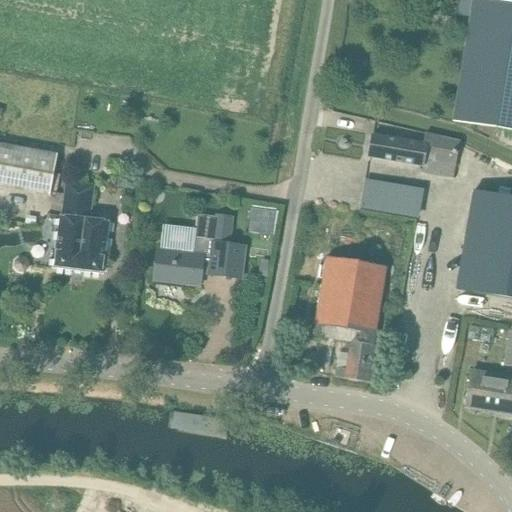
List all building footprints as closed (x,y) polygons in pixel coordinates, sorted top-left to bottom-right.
[(511,131),(511,5),(490,2),(490,0),(463,0),(464,0),(475,2),(456,123),(511,131)] [(423,167),(423,164),(425,153),(435,155),(433,165),(455,168),(459,142),(425,134),(424,145),(372,136),(368,158),(423,167)] [(0,187),(50,196),(55,164),(57,156),(0,145),(0,187)] [(63,208),(61,218),(87,221),(89,221),(91,209),(94,187),(68,184),(66,183),(64,203),(63,205),(63,208)] [(511,198),(473,192),(456,290),(511,300),(511,198)] [(250,210),(248,223),(260,224),(258,236),(271,238),(274,213),(250,210)] [(153,281),(199,287),(201,271),(209,272),(209,275),(241,279),(244,247),(228,245),(232,218),(216,216),(216,219),(198,217),(193,255),(157,251),(153,281)] [(59,231),(53,269),(75,272),(76,265),(79,242),(84,243),(84,242),(86,230),(87,221),(61,218),(59,231)] [(76,265),(75,272),(102,276),(108,224),(89,221),(87,221),(86,230),(84,242),(84,243),(79,242),(76,265)] [(324,258),(312,337),(350,342),(348,355),(346,370),(336,369),(335,378),(376,385),(377,381),(382,349),(374,348),(374,346),(387,267),(324,258)] [(259,266),(258,279),(267,280),(269,267),(268,267),(260,266),(259,266)] [(256,283),(254,297),(262,298),(264,284),(256,283)] [(511,379),(471,373),(465,408),(511,415),(511,379)] [(214,418),(208,417),(174,411),(171,429),(225,438),(227,421),(214,418)]
